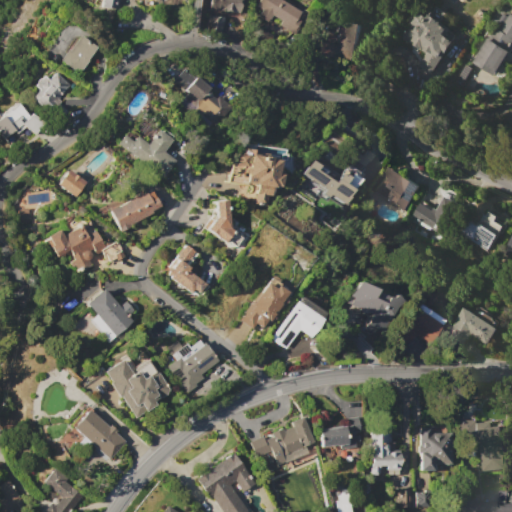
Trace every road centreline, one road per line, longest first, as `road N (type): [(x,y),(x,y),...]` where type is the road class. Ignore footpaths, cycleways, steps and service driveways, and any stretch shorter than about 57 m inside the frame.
road 1 (residential): [(511,187),(354,100),(279,90),(190,35),(138,55),(76,130),(0,180),(20,274),(0,348)]
road 2 (secondary): [(511,373),(340,375),(281,386),(226,408),(153,458),(112,511)]
road 3 (residential): [(273,389),(148,278),(201,180)]
